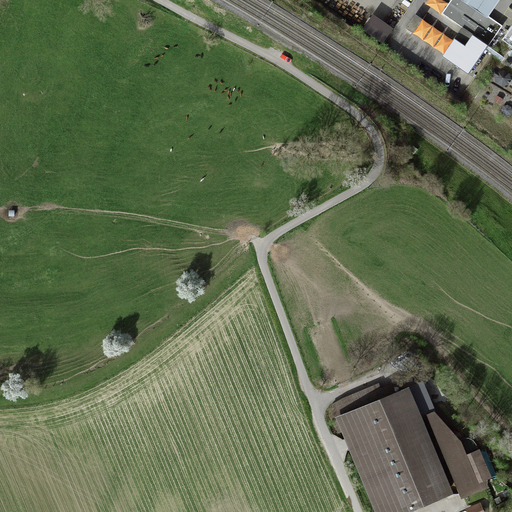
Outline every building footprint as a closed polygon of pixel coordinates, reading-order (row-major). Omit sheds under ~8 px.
[(470,73),(489,45),(503,25),(491,17),(463,0),(452,0),(443,14),(474,35),(466,47),(457,40),(446,57),(470,73)] [(463,0),(491,17),(502,0),(463,0)] [(404,27),(442,51),(452,35),(414,10),(404,27)] [(338,416),(375,511),(405,511),(457,492),(416,386),(338,416)] [(437,418),(471,502),(496,491),(495,483),(486,486),(470,444),(445,416),(437,418)]
